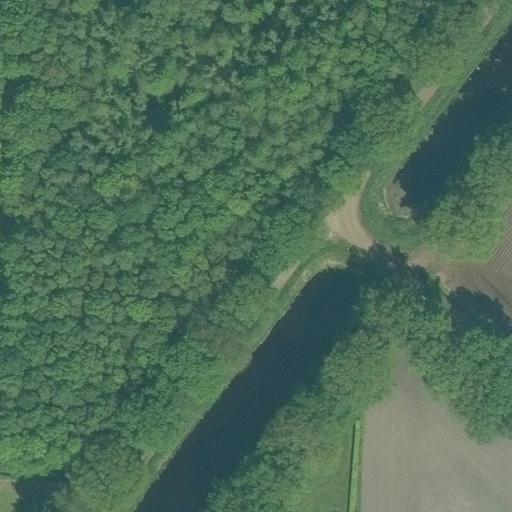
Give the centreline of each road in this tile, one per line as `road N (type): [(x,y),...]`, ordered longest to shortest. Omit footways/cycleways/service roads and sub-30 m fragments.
road 1 (unclassified): [(402,283),(330,218),(499,0)]
road 2 (track): [(330,218),(128,479)]
road 3 (unclassified): [(235,511),(402,283)]
road 4 (track): [(402,283),(511,144)]
road 5 (unclassified): [(511,394),(402,283)]
